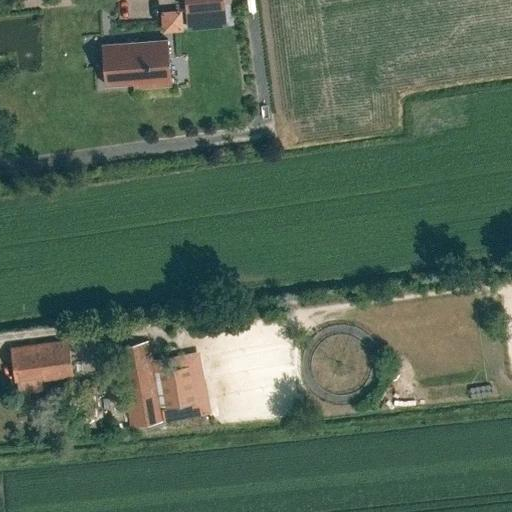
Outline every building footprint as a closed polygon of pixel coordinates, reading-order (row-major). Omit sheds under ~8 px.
[(224,6),(223,0),(185,0),(187,10),(224,6)] [(168,40),(102,44),(105,85),(134,83),(135,89),(171,86),(168,40)] [(68,341),(36,345),(37,348),(13,351),(17,380),(40,377),(41,380),(73,376),(68,341)] [(116,347),(131,426),(164,420),(150,341),(116,347)] [(189,365),(159,370),(166,407),(196,402),(189,365)]
